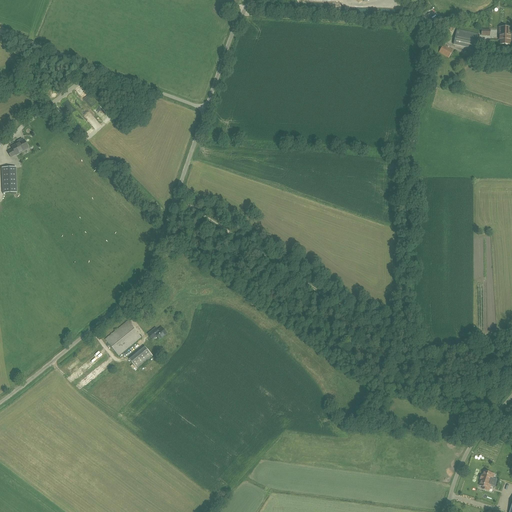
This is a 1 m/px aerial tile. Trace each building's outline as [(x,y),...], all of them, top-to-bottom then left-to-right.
[(433,20),(439,16),(435,10),(429,15),(433,20)] [(509,32),(509,28),(499,28),(499,36),(500,36),(500,45),(509,45),(509,41),(511,41),(511,36),(509,36),(509,32)] [(479,35),(457,30),(453,44),(476,49),(479,35)] [(453,51),(443,45),(439,52),(449,58),(453,51)] [(27,144),(26,144),(24,140),(21,141),(20,140),(17,142),(18,143),(12,147),(13,149),(8,152),(11,157),(16,155),(28,148),(28,147),(28,146),(27,144)] [(17,193),(16,168),(2,168),(3,193),(17,193)] [(105,339),(119,356),(141,337),(128,321),(105,339)] [(159,340),(166,334),(161,328),(155,333),(155,332),(153,333),(152,331),(148,334),(152,340),(156,336),(159,340)] [(137,369),(152,356),(145,346),(129,359),(137,369)] [(494,486),(496,480),(490,478),(491,474),(484,471),(480,486),(483,487),(483,489),(486,490),(488,483),(494,486)]
